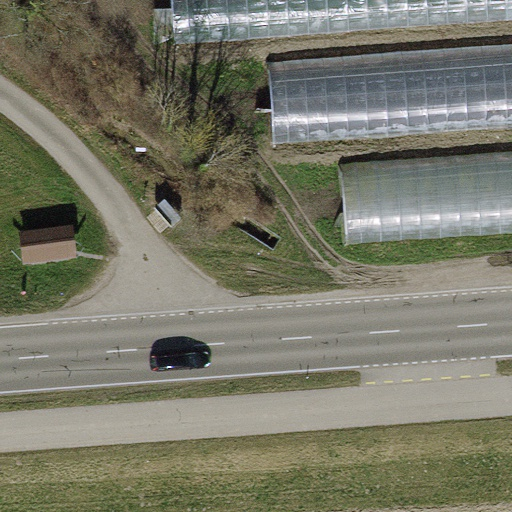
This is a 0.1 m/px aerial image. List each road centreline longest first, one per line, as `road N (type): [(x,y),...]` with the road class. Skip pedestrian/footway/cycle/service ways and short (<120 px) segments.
road 1 (secondary): [(511,322),(0,360)]
road 2 (track): [(0,94),(48,128),(149,253),(155,348)]
